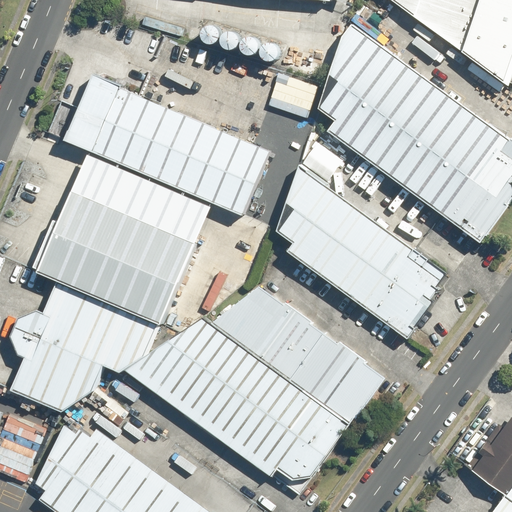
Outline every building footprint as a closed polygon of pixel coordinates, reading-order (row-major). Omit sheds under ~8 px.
[(511,0),(394,0),(511,85),(511,0)] [(510,205),(511,202),(511,139),(354,24),(345,36),(321,108),(337,120),(330,130),(483,242),(510,205)] [(206,39),(208,42),(211,43),(214,44),(217,43),(220,42),(222,40),(223,37),(223,34),(222,31),(221,28),(218,27),(215,26),(213,26),(210,27),(208,28),(206,31),(205,33),(205,36),(206,39)] [(226,45),(228,47),(231,49),(234,49),(237,49),(240,48),(242,45),(243,42),(243,39),(242,36),(241,34),(238,32),(235,31),(233,31),(230,32),(228,34),(226,36),(225,39),(225,42),(226,45)] [(245,50),(247,52),(250,54),(253,55),(256,54),(259,53),(261,51),(262,48),(262,45),(262,42),(260,39),(257,37),(255,36),(252,37),(249,38),(247,39),(245,42),(244,44),(244,47),(245,50)] [(266,56),(268,59),(271,60),(274,61),(277,60),(279,59),(281,57),(283,54),(283,51),(282,48),(280,45),(278,44),(275,43),(272,43),(270,44),(267,45),(266,48),(265,51),(265,53),(266,56)] [(63,100),(49,131),(93,150),(217,202),(245,214),(279,134),(260,126),(253,143),(140,95),(143,88),(127,81),(125,85),(97,73),(82,108),(63,100)] [(93,150),(62,222),(57,219),(36,267),(42,269),(41,272),(60,280),(162,323),(165,325),(217,202),(93,150)] [(417,249),(302,165),(280,231),(296,243),(291,250),(411,339),(419,328),(417,327),(436,301),(434,300),(443,289),(439,286),(448,275),(430,262),(432,259),(418,248),(417,249)] [(128,369),(148,355),(162,323),(60,280),(47,312),(41,309),(22,317),(14,336),(21,354),(28,357),(14,390),(65,411),(97,390),(107,365),(124,372),(128,369)] [(287,304),(262,285),(213,321),(353,424),(387,377),(367,362),(369,360),(342,341),(341,343),(313,323),(314,320),(288,301),(287,304)] [(295,479),(314,477),(353,424),(213,321),(205,316),(148,355),(128,369),(274,477),(280,468),(295,479)] [(468,465),(508,494),(511,496),(511,419),(506,428),(500,423),(468,465)] [(67,422),(39,481),(49,489),(43,498),(62,511),(217,511),(100,426),(94,435),(83,427),(80,431),(67,422)] [(511,511),(511,496),(508,494),(495,511),(511,511)]
